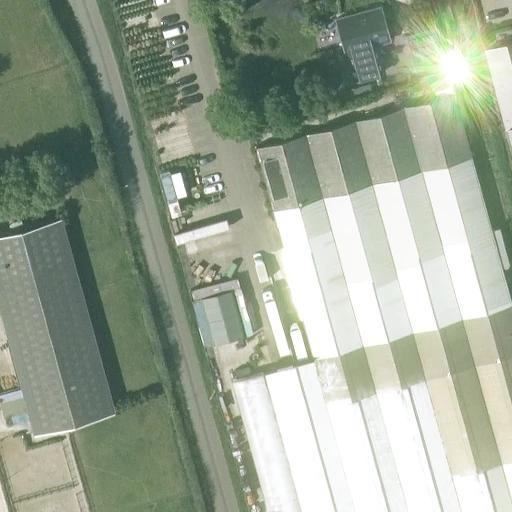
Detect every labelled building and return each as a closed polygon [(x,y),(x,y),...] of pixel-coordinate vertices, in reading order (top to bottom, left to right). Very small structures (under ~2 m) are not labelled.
[(379,43),(389,40),(379,6),(335,18),(344,52),(345,52),(352,80),(383,71),(377,49),(380,45),(379,43)] [(414,34),(405,36),(416,75),(447,67),(437,27),(436,28),(433,16),(411,22),(414,34)] [(506,127),(511,125),(511,42),(485,49),(506,127)] [(434,91),(451,86),(449,76),(431,81),(434,91)] [(511,511),(511,306),(501,267),(509,264),(499,228),(491,230),(453,92),(255,146),(312,357),(263,371),(301,511),(511,511)] [(59,219),(0,234),(0,310),(34,435),(113,413),(59,219)]
